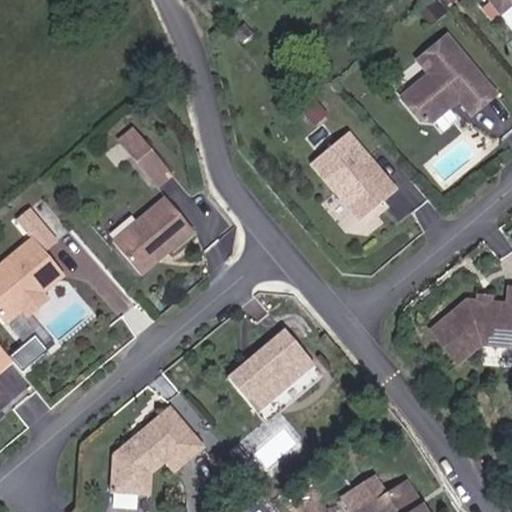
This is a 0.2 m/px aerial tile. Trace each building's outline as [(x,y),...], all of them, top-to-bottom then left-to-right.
[(511,0),(484,0),(501,21),(511,12),(511,0)] [(422,130),(435,131),(461,108),(473,123),(498,103),(449,43),(418,68),(430,82),(403,105),(422,130)] [(157,187),(175,174),(138,124),(120,137),(157,187)] [(348,136),(313,164),(363,227),(398,199),(348,136)] [(106,159),(124,180),(139,167),(122,146),(106,159)] [(159,191),(139,167),(124,180),(143,203),(159,191)] [(161,206),(116,246),(122,253),(168,214),(161,206)] [(18,227),(34,244),(0,272),(0,307),(13,323),(29,310),(35,316),(50,303),(45,297),(36,287),(57,271),(45,257),(58,245),(31,214),(18,227)] [(122,253),(142,279),(190,240),(168,214),(122,253)] [(57,271),(36,287),(45,297),(65,280),(57,271)] [(511,298),(509,298),(508,314),(470,308),(436,342),(464,373),(482,355),(511,358),(511,298)] [(285,335),(273,344),(289,365),(300,354),(285,335)] [(0,354),(8,348),(0,337),(0,354)] [(227,384),(256,418),(313,370),(300,354),(289,365),(273,344),(227,384)] [(0,354),(0,376),(19,362),(8,348),(0,354)] [(324,384),(313,370),(256,418),(267,431),(324,384)] [(173,477),(204,450),(169,410),(111,459),(109,501),(138,506),(140,474),(157,459),(163,466),(173,477)] [(150,478),(163,466),(157,459),(140,474),(138,506),(148,507),(150,478)] [(422,511),(407,489),(366,511),(422,511)]
